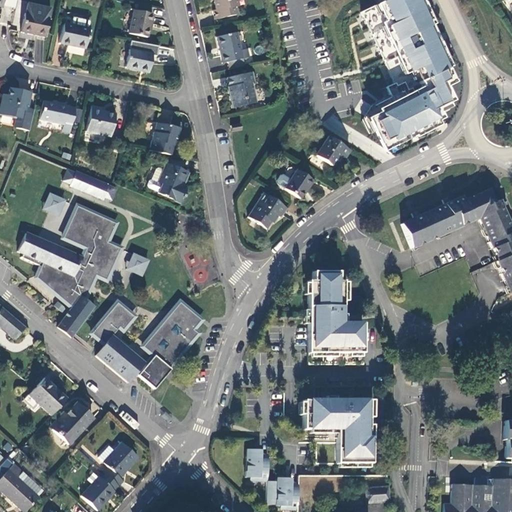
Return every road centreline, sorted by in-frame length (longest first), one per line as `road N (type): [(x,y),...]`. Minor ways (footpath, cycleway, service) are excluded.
road 1 (tertiary): [(0,293),(182,457)]
road 2 (residential): [(198,105),(0,65)]
road 3 (residential): [(337,208),(400,350),(400,395)]
road 4 (residential): [(198,105),(223,247),(255,289)]
road 5 (residential): [(182,457),(201,429),(255,289)]
road 6 (unknown): [(392,331),(407,320),(436,334),(479,312),(491,288),(482,266)]
road 7 (residential): [(400,395),(418,423),(414,511)]
